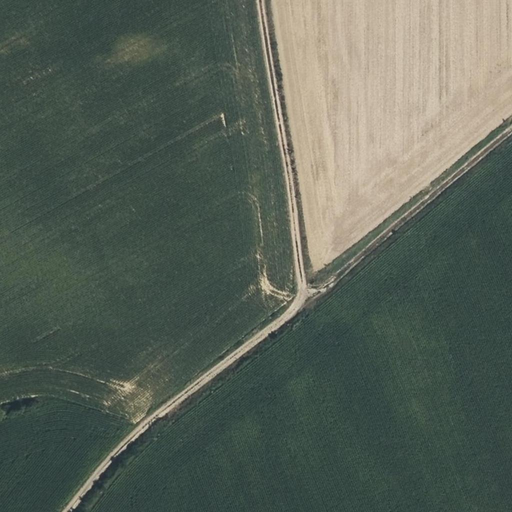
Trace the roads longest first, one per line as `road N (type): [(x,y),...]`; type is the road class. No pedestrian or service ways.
road 1 (track): [(306,299),(114,457),(71,511)]
road 2 (track): [(266,0),(306,299)]
road 3 (track): [(511,132),(306,299)]
